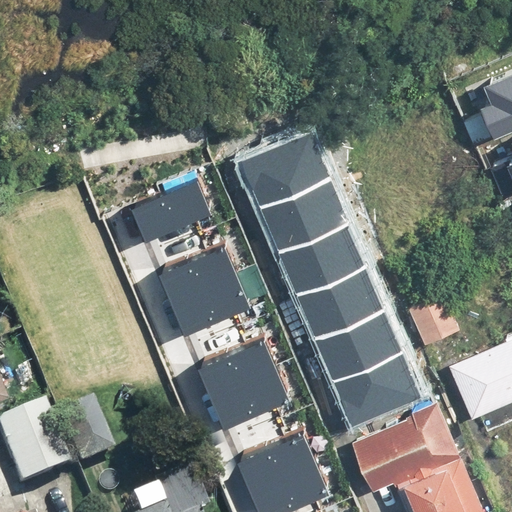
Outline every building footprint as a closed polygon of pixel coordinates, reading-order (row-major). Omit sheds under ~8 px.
[(511,61),(451,90),(471,132),(511,113),(511,61)] [(241,166),(350,426),(419,398),(311,138),(241,166)] [(511,148),(496,155),(508,183),(511,181),(511,148)] [(204,168),(145,196),(159,226),(217,198),(204,168)] [(232,238),(171,262),(193,319),(254,296),(232,238)] [(269,328),(208,352),(231,410),(292,386),(269,328)] [(511,334),(447,362),(471,417),(511,399),(511,334)] [(0,370),(0,397),(10,393),(0,370)] [(87,398),(54,412),(77,465),(110,451),(87,398)] [(483,511),(435,399),(348,436),(370,489),(396,478),(411,511),(483,511)] [(38,403),(0,418),(0,447),(17,487),(65,466),(38,403)] [(309,416),(249,440),(271,498),(332,474),(309,416)] [(157,507),(145,511),(198,511),(199,511),(182,472),(148,486),(157,507)]
